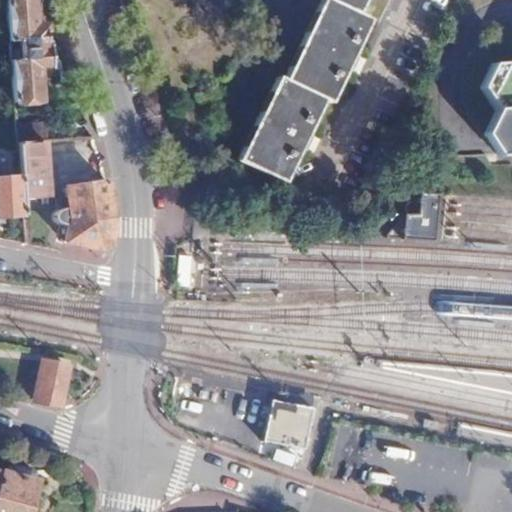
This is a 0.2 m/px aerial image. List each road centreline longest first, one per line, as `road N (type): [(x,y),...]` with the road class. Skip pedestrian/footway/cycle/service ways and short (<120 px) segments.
road 1 (secondary): [(136,274),(137,181),(74,0)]
road 2 (residential): [(315,511),(210,475),(126,457)]
road 3 (secondary): [(126,457),(136,274)]
road 4 (residential): [(0,255),(136,274)]
road 5 (residential): [(126,457),(0,412)]
